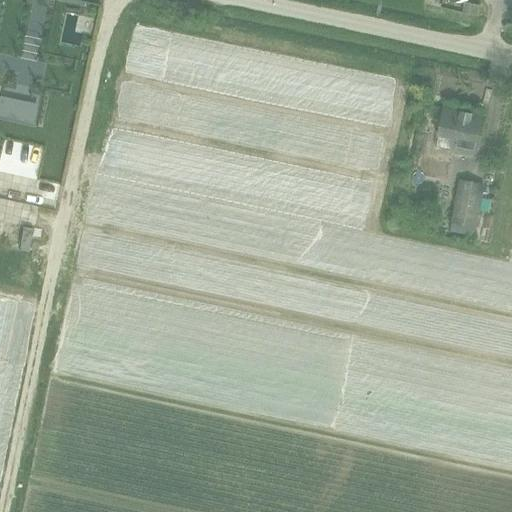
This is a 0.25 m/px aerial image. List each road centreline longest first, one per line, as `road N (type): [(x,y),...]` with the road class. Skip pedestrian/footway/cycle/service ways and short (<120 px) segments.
road 1 (track): [(2,511),(63,226)]
road 2 (unclassified): [(511,61),(229,0)]
